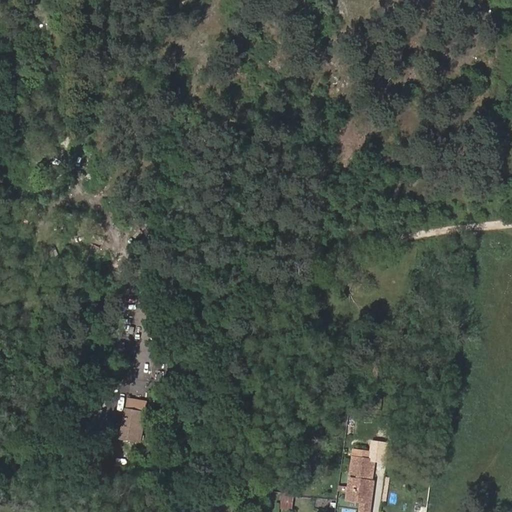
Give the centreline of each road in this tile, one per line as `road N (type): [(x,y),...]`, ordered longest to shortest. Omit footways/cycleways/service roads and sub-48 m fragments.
road 1 (track): [(148,292),(242,292),(409,237),(511,221)]
road 2 (track): [(148,292),(0,282)]
